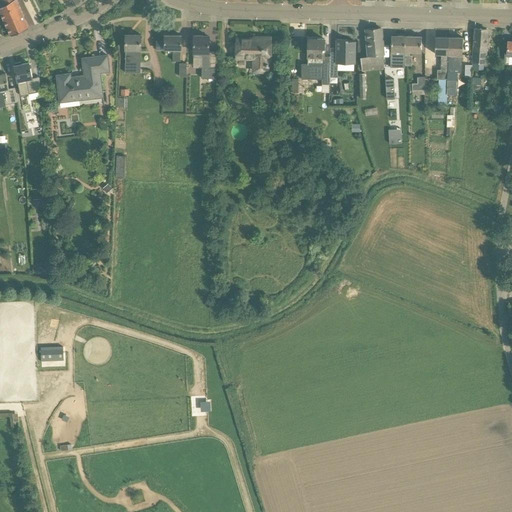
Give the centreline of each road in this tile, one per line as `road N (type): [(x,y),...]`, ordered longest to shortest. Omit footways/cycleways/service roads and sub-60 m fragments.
road 1 (track): [(48,313),(197,357),(203,434),(38,458)]
road 2 (track): [(52,511),(37,445),(50,376),(48,313)]
road 3 (unclassified): [(511,363),(498,252),(511,167)]
road 4 (residential): [(511,16),(342,13)]
road 5 (residential): [(342,13),(216,9),(179,0)]
